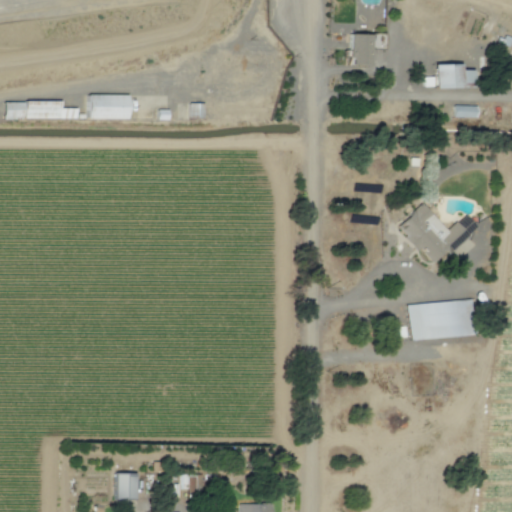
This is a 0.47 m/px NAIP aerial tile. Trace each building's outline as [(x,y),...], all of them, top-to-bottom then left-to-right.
[(370,65),(370,34),(349,34),(350,65),(370,65)] [(434,88),(472,87),(472,70),(461,70),(461,63),(434,64),(434,88)] [(127,119),(127,95),(87,95),(87,118),(127,119)] [(188,117),(202,118),(202,103),(188,103),(188,117)] [(475,118),(475,106),(453,106),(453,118),(475,118)] [(395,229),(417,250),(418,248),(432,263),(448,247),(452,251),(476,227),(463,215),(447,230),(420,204),(395,229)] [(409,342),(467,335),(464,299),(405,306),(409,342)] [(134,500),(135,474),(114,473),(114,500),(134,500)]
